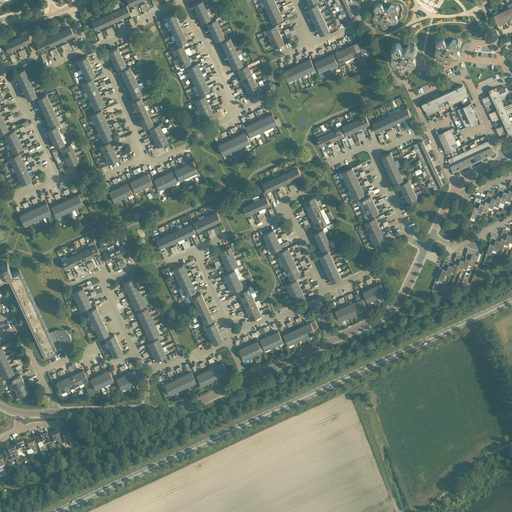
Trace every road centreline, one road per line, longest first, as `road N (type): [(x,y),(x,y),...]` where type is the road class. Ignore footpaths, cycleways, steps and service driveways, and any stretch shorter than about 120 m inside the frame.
road 1 (primary): [(58,511),(511,301)]
road 2 (unclassified): [(331,340),(399,301),(425,247)]
road 3 (residential): [(496,143),(464,75),(414,99)]
road 4 (residential): [(56,181),(4,69)]
road 5 (residential): [(146,156),(95,47)]
road 6 (residential): [(237,109),(183,2)]
